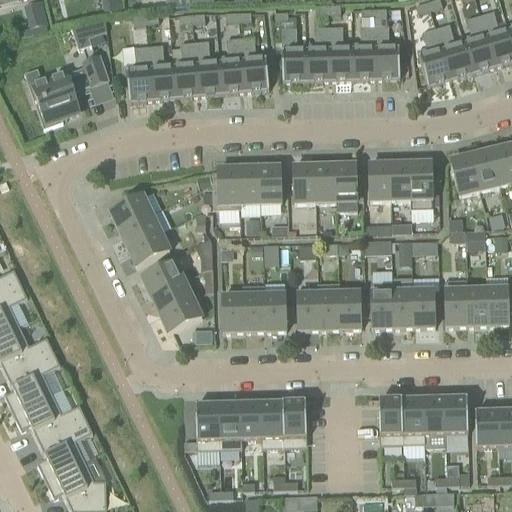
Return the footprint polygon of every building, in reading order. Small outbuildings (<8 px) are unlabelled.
[(102,0),(105,19),(123,16),(121,0),(102,0)] [(187,0),(163,0),(165,13),(188,11),(187,0)] [(256,0),(234,0),(235,9),(257,9),(256,0)] [(38,3),(21,9),(28,33),(46,27),(38,3)] [(427,7),(430,15),(441,12),(441,13),(442,13),(439,3),(427,7)] [(418,19),(430,15),(427,7),(415,11),(418,20),(419,20),(418,19)] [(327,19),(327,10),(315,11),(315,20),(316,20),(327,19)] [(340,10),(327,10),(327,19),(339,19),(339,20),(340,20),(340,10)] [(373,23),(373,14),(361,15),(361,24),(362,24),(362,23),(373,23)] [(386,14),(373,14),(373,23),(385,23),(385,24),(386,24),(386,14)] [(495,72),(511,67),(511,50),(506,29),(497,32),(493,17),(479,21),(495,72)] [(157,18),(145,20),(146,29),(158,27),(158,28),(157,18)] [(226,27),(238,27),(238,18),(225,18),(225,28),(226,28),(226,27)] [(238,18),(238,27),(250,27),(250,18),(238,18)] [(287,18),(275,18),(275,28),(276,28),(276,27),(280,27),(287,26),(287,23),(287,18)] [(204,19),(191,20),(192,29),(204,28),(204,29),(204,19)] [(146,29),(145,20),(132,22),(134,31),(134,30),(146,29)] [(192,29),(191,20),(179,21),(180,31),(180,30),(192,29)] [(495,72),(479,21),(466,25),(470,40),(462,42),(472,79),(495,72)] [(287,26),(280,27),(281,34),(296,34),(296,23),(287,23),(287,26)] [(86,28),(71,34),(75,48),(102,39),(106,37),(105,25),(86,28)] [(472,79),(462,42),(453,45),(449,30),(435,34),(450,85),(472,79)] [(352,86),(375,85),(374,32),(359,32),(360,48),(351,48),(352,86)] [(375,85),(399,85),(398,47),(389,47),(388,32),(374,32),(375,85)] [(306,87),(329,87),(328,33),(313,34),(314,49),(305,49),(306,87)] [(329,87),(352,86),(351,48),(343,48),(342,33),(328,33),(329,87)] [(282,88),(306,87),(305,49),(297,49),(296,34),(281,34),(282,88)] [(450,85),(435,34),(422,38),(426,53),(416,56),(427,92),(450,85)] [(244,97),(268,95),(265,57),(255,58),(254,43),(239,44),(244,97)] [(244,97),(239,44),(225,45),(226,61),(218,61),(221,100),(244,97)] [(198,102),(221,100),(218,61),(209,62),(208,47),(194,48),(198,102)] [(172,66),(176,104),(198,102),(194,48),(179,50),(181,65),(172,66)] [(153,106),(176,104),(172,66),(163,66),(162,51),(148,53),(153,106)] [(129,108),(153,106),(148,53),(133,54),(135,69),(125,70),(129,108)] [(67,79),(66,79),(63,80),(64,81),(35,91),(41,109),(37,110),(45,132),(43,133),(43,134),(63,127),(63,125),(67,124),(66,122),(78,117),(77,114),(79,114),(73,98),(90,92),(91,92),(108,86),(99,61),(82,67),(84,73),(67,79)] [(491,156),(500,191),(511,188),(511,155),(511,152),(511,151),(491,156)] [(479,196),(500,191),(491,156),(470,161),(479,196)] [(470,161),(450,166),(450,167),(458,201),(479,196),(470,161)] [(389,170),(390,206),(410,206),(412,206),(411,169),(389,170)] [(432,169),(411,169),(412,206),(410,206),(410,215),(432,215),(432,192),(431,170),(432,170),(432,169)] [(369,207),(390,206),(389,170),(368,171),(369,207)] [(314,172),(315,208),(336,208),(335,171),(314,172)] [(335,171),(336,208),(336,217),(357,217),(357,207),(356,172),(356,171),(335,171)] [(294,209),(315,208),(314,172),(293,173),(294,209)] [(260,173),(238,174),(239,214),(261,214),(260,173)] [(260,173),(261,214),(281,213),(281,173),(260,173)] [(238,174),(217,175),(218,214),(239,214),(238,174)] [(208,181),(196,184),(198,195),(211,192),(208,181)] [(0,212),(6,229),(28,221),(20,197),(0,204),(0,212)] [(212,208),(211,197),(202,197),(203,208),(212,208)] [(142,201),(109,216),(118,235),(151,219),(142,201)] [(151,219),(118,235),(127,254),(160,238),(151,219)] [(504,232),(501,220),(488,222),(492,235),(504,232)] [(205,221),(196,221),(196,238),(205,237),(205,221)] [(460,225),(448,226),(448,236),(460,236),(460,225)] [(245,226),(245,242),(259,241),(258,226),(245,226)] [(401,228),(391,229),(391,230),(391,238),(401,238),(401,228)] [(377,230),(363,230),(364,239),(377,239),(377,230)] [(271,231),(271,242),(287,241),(287,231),(271,231)] [(484,236),(464,237),(464,249),(464,257),(485,257),(484,236)] [(464,249),(464,237),(450,237),(450,249),(464,249)] [(136,273),(169,257),(160,238),(127,254),(136,273)] [(506,242),(493,242),(494,257),(506,257),(506,242)] [(437,246),(411,247),(411,262),(437,261),(437,246)] [(391,259),(390,247),(363,248),(363,260),(391,259)] [(411,262),(411,247),(397,247),(397,265),(411,265),(411,262)] [(348,258),(347,248),(337,249),(337,259),(348,258)] [(337,249),(325,249),(326,259),(337,259),(337,249)] [(298,264),(315,264),(314,250),(297,250),(298,264)] [(262,260),(262,253),(262,251),(250,251),(250,261),(262,260)] [(275,252),(262,253),(262,260),(262,267),(276,267),(275,252)] [(220,255),(221,266),(231,265),(231,255),(220,255)] [(212,264),(200,265),(200,278),(205,276),(212,276),(212,264)] [(150,301),(183,285),(187,283),(179,265),(141,283),(150,301)] [(0,299),(20,290),(13,276),(0,282),(0,299)] [(213,298),(212,276),(205,276),(205,298),(213,298)] [(183,285),(150,301),(159,320),(192,304),(183,285)] [(444,333),(466,332),(465,296),(466,296),(466,286),(444,287),(445,331),(444,331),(444,333)] [(371,335),(392,334),(391,298),(391,288),(370,289),(372,333),(371,333),(371,335)] [(0,341),(19,332),(9,312),(27,304),(20,290),(0,299),(0,341)] [(317,295),(318,336),(339,335),(338,295),(338,291),(317,292),(317,295)] [(242,292),(242,302),(243,338),(264,338),(263,301),(264,301),(264,292),(242,292)] [(360,294),(338,295),(339,335),(361,335),(360,294)] [(507,294),(486,295),(487,331),(508,331),(507,294)] [(297,337),(318,336),(317,295),(297,296),(298,335),(297,335),(297,337)] [(487,331),(486,295),(466,296),(465,296),(466,332),(487,331)] [(433,296),(412,297),(413,333),(434,333),(433,296)] [(413,333),(412,297),(391,298),(392,334),(413,333)] [(285,301),(264,301),(263,301),(264,338),(286,337),(285,301)] [(242,302),(222,302),(223,337),(222,337),(222,339),(223,339),(243,338),(242,302)] [(192,304),(159,320),(168,339),(168,340),(202,324),(192,304)] [(19,332),(0,341),(0,369),(5,380),(53,357),(46,343),(28,352),(19,332)] [(192,349),(211,349),(211,336),(191,336),(192,349)] [(13,397),(3,401),(12,419),(51,400),(42,380),(60,371),(53,357),(5,380),(13,397)] [(51,400),(12,419),(20,437),(30,432),(38,448),(86,425),(79,411),(61,420),(51,400)] [(466,403),(444,404),(445,440),(468,440),(466,403)] [(422,404),(401,405),(402,451),(425,450),(424,441),(423,441),(422,404)] [(444,404),(422,404),(423,441),(424,441),(425,450),(425,454),(445,454),(445,440),(444,404)] [(402,451),(401,405),(378,405),(379,452),(402,451)] [(283,408),(284,454),(306,454),(305,407),(283,408)] [(261,455),(284,454),(283,408),(261,409),(262,445),(261,445),(261,455)] [(242,455),(241,446),(240,446),(239,409),(218,410),(219,456),(242,455)] [(240,446),(241,446),(261,445),(262,445),(261,409),(239,409),(240,446)] [(196,457),(219,456),(218,410),(195,410),(196,457)] [(511,416),(497,417),(498,453),(511,452),(511,416)] [(498,453),(497,417),(474,417),(475,454),(498,453)] [(46,464),(36,469),(45,487),(84,468),(75,448),(92,439),(86,425),(38,448),(46,464)] [(84,468),(45,487),(53,504),(63,499),(68,511),(105,511),(105,487),(94,488),(84,468)] [(458,470),(446,470),(446,483),(458,483),(458,478),(458,470)] [(499,490),(499,482),(487,482),(487,490),(499,490)] [(511,482),(499,482),(499,490),(511,490),(511,482)] [(434,492),(446,491),(446,483),(434,484),(434,492)] [(446,483),(446,491),(458,491),(458,483),(446,483)] [(403,493),(403,484),(391,485),(391,493),(403,493)] [(415,484),(403,484),(403,493),(415,492),(415,484)] [(285,488),(285,496),(297,495),(297,487),(285,488)] [(273,496),(285,496),(285,488),(273,488),(273,496)] [(254,489),(241,489),(242,497),(254,497),(254,489)] [(220,497),(220,505),(232,504),(232,496),(220,497)] [(208,505),(220,505),(220,497),(208,497),(208,505)] [(422,499),(414,500),(414,511),(422,511),(422,499)] [(422,499),(422,511),(438,511),(437,499),(422,499)] [(308,502),(302,502),(302,511),(316,511),(316,502),(308,502)]
